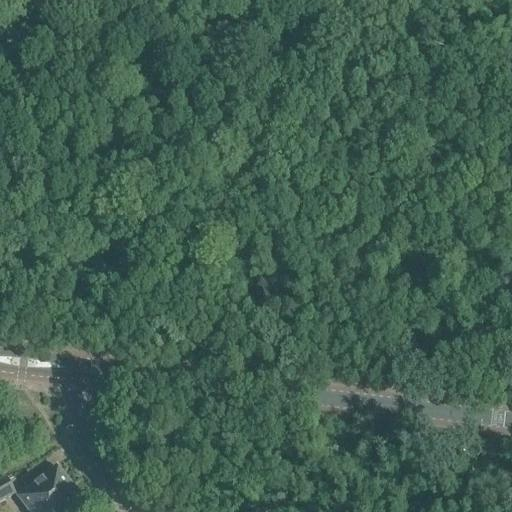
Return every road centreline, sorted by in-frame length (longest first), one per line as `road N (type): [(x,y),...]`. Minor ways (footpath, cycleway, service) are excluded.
road 1 (tertiary): [(511,419),(84,368)]
road 2 (tertiary): [(137,511),(82,443),(84,368)]
